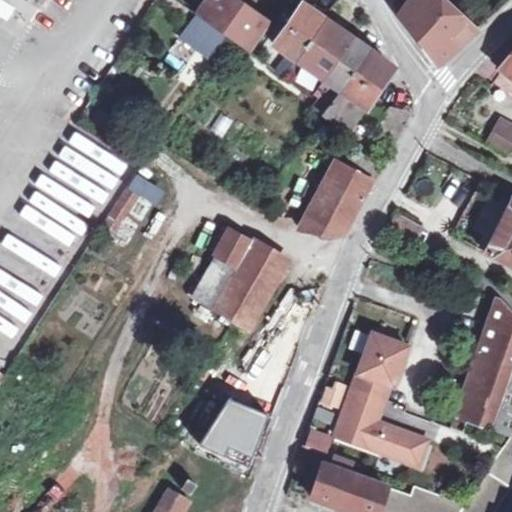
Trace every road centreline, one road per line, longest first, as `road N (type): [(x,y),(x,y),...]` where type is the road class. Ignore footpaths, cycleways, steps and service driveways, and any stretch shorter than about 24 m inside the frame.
road 1 (unclassified): [(259,511),(346,252)]
road 2 (residential): [(346,252),(490,284),(511,305)]
road 3 (unclassified): [(346,252),(429,111)]
road 4 (unclassified): [(368,0),(429,111)]
